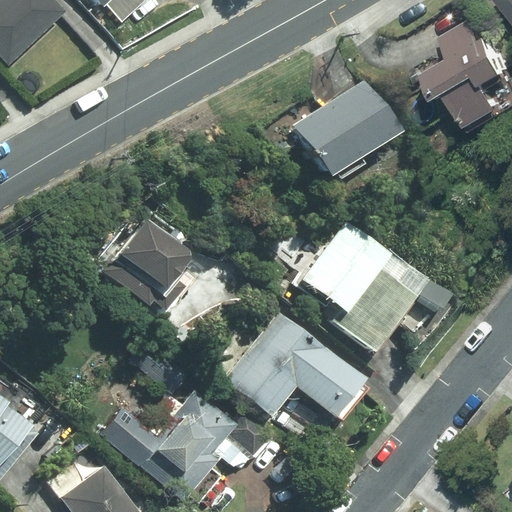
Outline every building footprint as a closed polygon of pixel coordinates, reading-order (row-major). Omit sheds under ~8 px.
[(0,0),(0,55),(7,63),(64,10),(53,0),(0,0)] [(108,0),(104,4),(121,22),(143,0),(108,0)] [(462,52),(432,72),(446,93),(452,89),(474,122),(478,120),(483,127),(511,108),(511,53),(497,31),(492,35),(477,12),(448,31),(462,52)] [(397,126),(366,77),(295,122),(326,171),(397,126)] [(102,270),(161,314),(192,273),(177,262),(187,249),(142,216),(102,270)] [(341,306),(386,249),(344,221),(301,276),(341,306)] [(423,277),(386,249),(341,306),(332,318),(369,347),(423,277)] [(368,383),(274,310),(221,377),(267,413),(291,383),(338,420),(368,383)] [(121,404),(97,431),(175,497),(216,450),(231,464),(252,454),(226,432),(236,420),(148,345),(132,363),(178,402),(153,431),(121,404)] [(30,421),(0,396),(0,472),(35,431),(27,424),(30,421)] [(137,511),(101,464),(60,495),(72,511),(137,511)]
